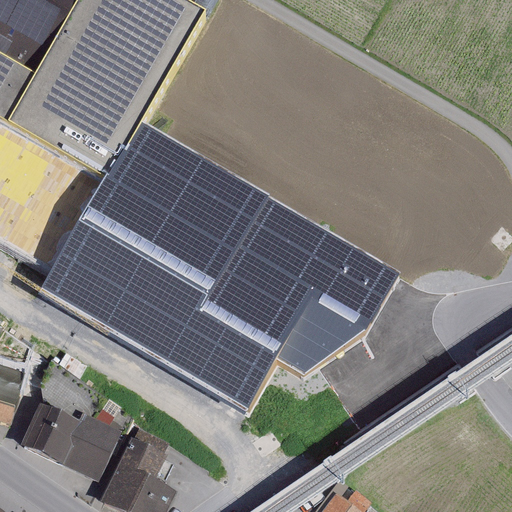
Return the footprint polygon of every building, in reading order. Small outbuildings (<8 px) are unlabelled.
[(0,0),(0,245),(51,275),(142,122),(200,22),(158,0),(0,0)] [(142,122),(51,275),(41,291),(247,412),(278,359),(304,374),(365,335),(401,275),(142,122)] [(42,395),(44,415),(41,413),(21,455),(64,474),(65,473),(101,490),(121,445),(123,445),(135,425),(35,355),(22,378),(25,379),(25,385),(42,395)] [(0,427),(12,431),(25,385),(25,379),(22,378),(19,376),(22,367),(0,359),(0,427)] [(171,448),(140,433),(103,510),(107,511),(169,511),(175,500),(155,491),(168,465),(164,463),(171,448)] [(346,493),(340,488),(321,511),(370,511),(374,507),(357,494),(346,508),(339,502),(346,493)]
